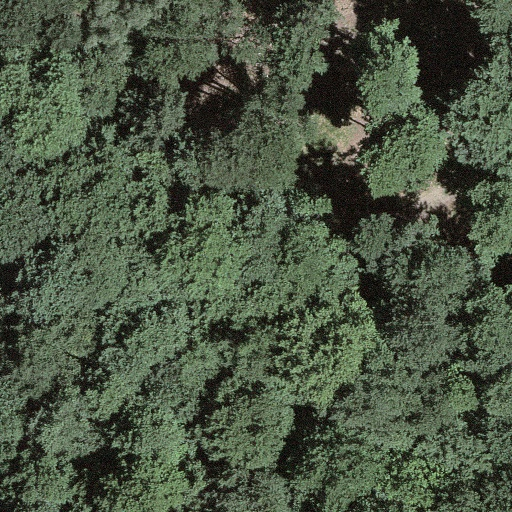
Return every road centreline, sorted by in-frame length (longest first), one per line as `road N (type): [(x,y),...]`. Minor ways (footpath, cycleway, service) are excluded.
road 1 (track): [(267,234),(88,211),(54,245),(0,263)]
road 2 (track): [(511,243),(299,243),(267,234)]
